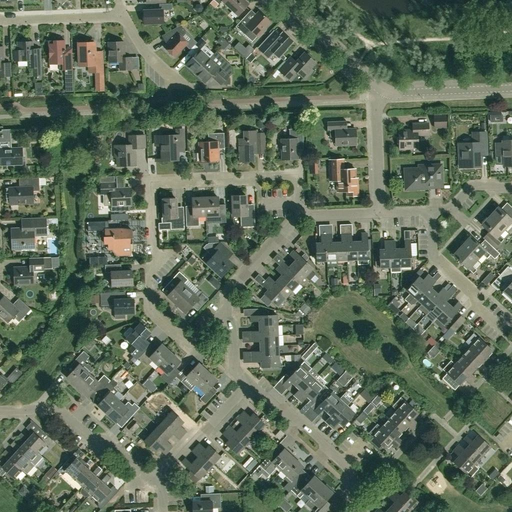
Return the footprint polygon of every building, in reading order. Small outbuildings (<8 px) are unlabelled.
[(212,0),(212,1),(216,6),(218,4),(219,4),(222,1),(238,16),(248,4),(243,0),(212,0)] [(144,24),(163,23),(163,10),(172,10),(172,4),(159,4),(159,10),(144,11),(144,24)] [(271,22),(259,11),(250,21),(245,16),(236,26),(245,35),(250,30),(257,36),(271,22)] [(174,57),(187,43),(181,37),(186,32),(179,25),(167,33),(170,37),(171,40),(171,41),(165,48),(174,57)] [(274,31),(267,39),(258,48),(269,58),(273,52),(279,58),(283,53),(283,52),(293,42),(282,33),(280,36),(274,31)] [(263,33),(259,38),(258,39),(261,42),(262,41),(266,36),(263,33)] [(201,49),(207,43),(205,41),(201,38),(196,44),(201,49)] [(30,42),(30,40),(29,39),(23,39),(22,40),(22,42),(17,42),(17,50),(14,51),(14,61),(28,61),(28,68),(33,68),(33,77),(42,76),(41,59),(33,59),(32,41),(30,42)] [(73,70),(72,58),(72,48),(65,48),(64,40),(49,41),(49,65),(59,64),(59,70),(73,70)] [(226,41),(220,47),(225,51),(227,48),(229,49),(232,46),(226,41)] [(124,58),(124,51),(124,42),(109,42),(109,51),(109,62),(120,62),(120,70),(132,70),(131,57),(124,58)] [(102,51),(94,51),(94,43),(79,44),(80,66),(89,65),(89,72),(95,72),(103,72),(102,60),(102,51)] [(3,63),(2,47),(0,46),(0,76),(11,76),(10,63),(3,63)] [(195,74),(209,59),(200,50),(186,65),(195,74)] [(209,59),(195,74),(205,82),(215,72),(219,77),(217,80),(221,84),(230,84),(230,78),(229,77),(232,73),(232,67),(216,51),(209,59)] [(250,63),(256,57),(251,53),(246,59),(250,63)] [(315,63),(304,53),(296,63),(290,58),(279,70),(290,81),(298,73),(305,79),(309,74),(307,72),(315,63)] [(96,92),(103,91),(103,78),(95,79),(96,92)] [(40,82),(39,94),(51,94),(51,83),(40,82)] [(434,127),(447,127),(446,115),(434,116),(434,127)] [(222,120),(222,117),(214,117),(214,126),(222,126),(222,124),(223,124),(223,120),(222,120)] [(346,129),(346,121),(327,122),(327,130),(329,130),(330,138),(336,137),(336,145),(356,145),(355,129),(346,129)] [(399,149),(418,148),(417,135),(429,135),(428,123),(416,124),(416,130),(399,131),(399,149)] [(183,148),(183,129),(176,129),(176,136),(155,136),(155,147),(160,146),(160,159),(156,159),(156,160),(177,160),(177,149),(183,148)] [(282,159),(298,159),(298,150),(303,150),(302,129),(288,129),(289,139),(281,139),(282,159)] [(257,134),(256,131),(244,132),(244,140),(239,140),(239,161),(253,161),(253,153),(265,152),(264,134),(257,134)] [(0,164),(23,164),(22,148),(10,149),(10,140),(4,141),(3,132),(0,132),(0,164)] [(460,167),(480,166),(480,155),(487,155),(486,132),(473,133),(473,143),(459,144),(460,167)] [(201,163),(209,162),(209,161),(217,161),(217,149),(224,148),(224,133),(208,133),(208,141),(200,142),(201,163)] [(136,165),(135,148),(145,148),(144,135),(129,135),(129,145),(114,145),(115,157),(117,157),(117,166),(136,165)] [(495,143),(495,151),(496,165),(504,165),(504,166),(511,165),(511,141),(503,142),(495,143)] [(314,173),(322,173),(323,160),(315,160),(314,173)] [(343,170),(343,160),(329,160),(330,173),(337,173),(338,191),(347,191),(347,196),(358,195),(357,184),(356,185),(355,169),(343,170)] [(406,189),(425,188),(425,185),(442,184),(441,165),(419,166),(419,169),(405,170),(406,189)] [(130,189),(114,190),(114,182),(114,176),(100,177),(100,183),(101,194),(104,194),(104,206),(119,205),(119,211),(130,211),(129,205),(131,205),(130,189)] [(10,204),(31,203),(30,191),(39,191),(38,177),(23,178),(23,187),(10,188),(10,204)] [(246,205),(246,196),(232,196),(233,216),(241,215),(241,227),(255,226),(254,204),(246,205)] [(199,216),(206,216),(205,197),(192,198),(192,206),(193,212),(186,212),(186,226),(199,226),(199,216)] [(205,197),(206,216),(213,215),(213,223),(226,223),(225,212),(218,212),(218,205),(217,197),(205,197)] [(162,223),(166,223),(171,223),(171,229),(185,229),(184,212),(176,213),(176,207),(176,199),(163,199),(164,218),(162,218),(162,223)] [(505,214),(498,208),(490,216),(505,230),(510,225),(511,226),(511,208),(505,214)] [(495,249),(504,240),(500,236),(505,230),(490,216),(481,225),(489,232),(483,239),(488,244),(495,249)] [(21,228),(11,229),(12,248),(34,248),(34,239),(34,237),(46,236),(46,224),(45,219),(45,218),(25,219),(25,228),(21,228)] [(347,259),(346,224),(340,224),(340,234),(341,234),(341,242),(336,242),(337,260),(347,259)] [(352,241),(352,234),(353,234),(352,224),(346,224),(347,259),(357,259),(358,259),(357,241),(352,241)] [(121,231),(121,230),(103,231),(104,243),(108,243),(108,249),(117,249),(117,255),(131,254),(131,239),(133,239),(132,231),(121,231)] [(411,266),(410,240),(410,230),(404,230),(405,240),(405,248),(400,248),(401,266),(411,266)] [(358,264),(368,263),(367,249),(367,241),(367,239),(367,233),(362,233),(362,241),(357,241),(358,259),(357,259),(358,264)] [(316,261),(326,260),(325,234),(321,235),(321,243),(316,243),(316,261)] [(331,242),(331,234),(325,234),(326,260),(337,260),(336,242),(331,242)] [(483,249),(470,237),(462,246),(476,259),(482,254),(487,259),(490,255),(494,259),(499,254),(495,249),(488,244),(483,249)] [(401,270),(401,266),(400,248),(395,248),(395,240),(389,241),(390,255),(390,267),(391,270),(401,270)] [(380,267),(390,267),(390,255),(389,241),(385,241),(385,249),(380,249),(380,261),(380,266),(380,267)] [(213,257),(207,263),(221,276),(232,264),(227,259),(232,253),(220,242),(220,243),(219,242),(217,242),(208,243),(207,244),(206,244),(203,248),(213,257)] [(473,273),(477,270),(471,265),(476,259),(462,246),(454,255),(473,273)] [(309,279),(315,273),(310,269),(312,267),(293,250),(289,254),(295,259),(292,263),(299,269),(305,275),(309,279)] [(288,267),(284,262),(285,261),(277,254),(272,259),(279,265),(298,282),(305,275),(299,269),(292,263),(288,267)] [(187,261),(192,265),(196,260),(191,256),(187,261)] [(13,284),(33,283),(33,272),(43,271),(43,269),(51,269),(51,257),(28,258),(29,268),(13,269),(13,284)] [(121,272),(121,265),(105,265),(105,273),(111,273),(111,286),(132,285),(132,271),(121,272)] [(291,290),(298,282),(279,265),(276,269),(282,274),(278,278),(291,290)] [(511,275),(511,274),(511,273),(511,270),(507,266),(498,276),(507,286),(502,292),(511,300),(511,275)] [(176,304),(189,290),(183,285),(188,280),(179,271),(168,283),(174,289),(168,296),(176,304)] [(486,285),(494,276),(490,272),(481,281),(486,285)] [(408,303),(432,277),(428,274),(423,280),(419,276),(406,290),(410,293),(404,299),(408,303)] [(275,282),(269,276),(265,280),(284,298),(291,290),(278,278),(275,282)] [(422,303),(427,298),(434,290),(430,287),(435,281),(432,277),(408,303),(411,305),(413,304),(414,305),(418,300),(422,303)] [(277,305),(284,298),(265,280),(262,284),(268,289),(264,293),(265,294),(260,299),(267,305),(272,300),(277,305)] [(217,281),(213,285),(218,289),(222,285),(217,281)] [(436,317),(449,304),(445,301),(451,295),(455,290),(455,288),(452,285),(447,291),(431,309),(426,314),(425,315),(432,322),(433,321),(436,317)] [(426,314),(447,291),(443,288),(438,294),(434,290),(427,298),(422,303),(422,304),(419,307),(426,314)] [(195,295),(189,290),(176,304),(185,312),(192,305),(198,311),(209,299),(199,290),(195,295)] [(119,300),(118,292),(100,293),(100,305),(114,305),(115,314),(133,313),(133,300),(119,300)] [(91,303),(99,303),(98,295),(90,296),(91,303)] [(12,305),(3,296),(0,298),(0,314),(8,322),(17,312),(23,318),(31,309),(18,298),(12,305)] [(396,314),(396,313),(399,310),(396,307),(399,304),(393,298),(387,305),(386,306),(395,314),(396,314)] [(449,304),(436,317),(433,321),(441,328),(444,324),(462,305),(458,302),(453,308),(449,304)] [(308,312),(310,310),(304,303),(300,308),(306,313),(306,314),(308,312)] [(259,321),(259,326),(277,325),(276,315),(267,315),(267,309),(262,308),(256,309),(256,316),(250,316),(251,321),(259,321)] [(455,332),(459,327),(454,323),(450,328),(454,332),(455,332)] [(124,335),(127,337),(126,338),(133,345),(128,351),(137,359),(148,347),(142,342),(145,339),(150,333),(140,324),(133,330),(131,328),(129,328),(124,333),(124,335)] [(251,331),(243,332),(243,337),(251,336),(277,335),(277,325),(259,326),(259,331),(251,331)] [(454,332),(450,328),(446,332),(451,336),(454,332)] [(278,345),(277,335),(251,336),(252,341),(260,341),(260,346),(278,345)] [(489,364),(493,360),(487,355),(492,350),(479,338),(471,347),(489,364)] [(434,345),(439,349),(442,345),(438,341),(436,342),(434,345)] [(158,366),(171,352),(161,343),(153,353),(148,348),(139,357),(147,365),(152,360),(158,366)] [(312,353),(318,346),(316,344),(315,343),(308,350),(312,353)] [(252,357),(279,356),(278,345),(260,346),(260,351),(252,352),(252,357)] [(489,364),(471,347),(463,355),(476,367),(481,362),(487,367),(489,364)] [(168,384),(175,377),(177,375),(172,370),(180,361),(171,352),(158,366),(164,372),(160,376),(168,384)] [(327,355),(326,353),(321,358),(325,362),(329,357),(327,355)] [(83,369),(80,366),(87,359),(80,354),(70,365),(75,369),(67,378),(77,387),(94,369),(88,364),(83,369)] [(474,381),(477,378),(471,373),(476,367),(463,355),(455,364),(474,381)] [(279,366),(279,356),(252,357),(253,362),(261,362),(261,367),(279,366)] [(460,385),(465,379),(471,384),(474,381),(455,364),(451,360),(443,369),(447,373),(442,378),(453,388),(458,383),(460,385)] [(195,385),(208,371),(199,362),(190,371),(185,366),(177,375),(175,377),(181,382),(190,391),(195,385)] [(292,382),(296,386),(308,372),(311,370),(311,369),(304,362),(301,365),(289,378),(286,374),(280,380),(284,383),(283,384),(287,388),(292,382)] [(335,372),(340,367),(336,363),(331,368),(335,372)] [(12,384),(22,373),(16,368),(7,378),(2,374),(0,376),(0,388),(8,380),(12,384)] [(97,381),(89,374),(94,369),(77,387),(87,396),(95,387),(100,392),(108,382),(110,381),(103,374),(97,381)] [(118,383),(126,390),(136,378),(129,371),(118,383)] [(205,404),(214,393),(209,388),(217,380),(208,371),(195,385),(204,393),(199,399),(205,404)] [(298,398),(316,379),(308,372),(296,386),(300,389),(294,395),(298,398)] [(351,378),(345,372),(339,379),(345,385),(351,378)] [(319,398),(316,394),(323,387),(316,379),(298,398),(302,402),(307,396),(311,399),(307,404),(310,407),(319,398)] [(106,414),(119,401),(113,395),(117,391),(108,382),(100,392),(98,394),(103,398),(97,405),(106,414)] [(331,391),(328,389),(319,398),(310,407),(318,414),(323,408),(327,411),(339,398),(332,391),(331,391)] [(367,392),(364,389),(361,393),(365,397),(369,394),(367,392)] [(350,401),(343,395),(339,398),(327,411),(331,415),(325,421),(329,424),(347,405),(350,401)] [(415,427),(418,423),(413,418),(418,412),(414,409),(408,403),(401,396),(392,405),(397,409),(415,427)] [(408,403),(414,409),(418,405),(411,399),(408,403)] [(86,419),(96,404),(91,401),(80,415),(86,419)] [(124,405),(119,401),(106,414),(116,423),(122,416),(127,420),(139,408),(134,403),(132,405),(128,402),(124,405)] [(342,425),(354,412),(347,405),(329,424),(333,428),(338,422),(342,425)] [(415,427),(397,409),(389,418),(401,430),(407,424),(412,430),(415,427)] [(183,436),(187,432),(180,426),(184,422),(172,411),(164,419),(183,436)] [(249,417),(243,411),(240,415),(258,432),(265,424),(253,413),(249,417)] [(251,439),(258,432),(240,415),(236,419),(242,425),(239,428),(251,439)] [(399,444),(402,441),(396,435),(401,430),(389,418),(380,427),(399,444)] [(183,436),(164,419),(158,427),(169,438),(173,434),(179,440),(183,436)] [(42,440),(47,434),(32,420),(26,427),(32,434),(28,439),(21,432),(18,436),(24,442),(26,441),(38,453),(46,444),(42,440)] [(133,434),(140,426),(136,423),(129,430),(133,434)] [(397,447),(399,444),(380,427),(377,424),(369,433),(372,436),(378,441),(375,445),(380,449),(383,446),(385,448),(391,442),(397,447)] [(235,432),(229,426),(226,430),(244,447),(251,439),(239,428),(235,432)] [(169,451),(173,447),(166,441),(169,438),(158,427),(151,434),(169,451)] [(237,454),(244,447),(226,430),(222,434),(228,440),(225,443),(237,454)] [(501,442),(504,438),(499,433),(495,437),(501,442)] [(169,451),(151,434),(144,442),(156,453),(159,449),(165,455),(169,451)] [(490,447),(478,435),(472,440),(467,435),(464,438),(469,444),(482,455),(490,447)] [(26,441),(24,442),(20,447),(13,441),(10,445),(17,451),(18,450),(35,465),(43,457),(38,453),(26,441)] [(205,448),(199,443),(195,447),(213,464),(220,456),(208,445),(205,448)] [(482,455),(469,444),(464,449),(459,444),(456,447),(474,464),(482,455)] [(206,471),(213,464),(195,447),(191,450),(198,456),(194,460),(206,471)] [(478,468),(474,464),(456,447),(453,450),(459,455),(453,461),(458,466),(460,468),(463,470),(470,477),(478,468)] [(73,478),(85,466),(84,465),(79,460),(85,454),(78,448),(58,471),(65,470),(73,478)] [(293,457),(284,448),(279,453),(274,449),(259,465),(269,475),(276,467),(281,471),(293,457)] [(35,465),(18,450),(17,451),(12,456),(5,450),(2,453),(9,460),(10,458),(22,470),(27,474),(35,465)] [(288,492),(290,490),(299,480),(294,475),(303,466),(293,457),(281,471),(286,475),(283,478),(287,482),(283,487),(288,492)] [(10,458),(9,460),(4,464),(0,460),(0,474),(2,476),(6,471),(14,478),(22,470),(10,458)] [(82,486),(93,474),(92,473),(87,468),(93,462),(90,458),(84,465),(85,466),(73,478),(82,486)] [(191,463),(185,458),(181,462),(199,479),(206,471),(194,460),(191,463)] [(54,475),(55,474),(57,471),(58,471),(53,466),(49,470),(54,475)] [(88,495),(90,494),(102,481),(101,481),(96,476),(102,470),(98,466),(92,473),(93,474),(82,486),(82,487),(81,488),(80,490),(80,493),(84,497),(86,496),(88,495)] [(460,468),(458,466),(455,469),(460,474),(463,470),(460,468)] [(100,510),(109,501),(105,496),(111,490),(104,484),(110,478),(107,474),(101,481),(102,481),(90,494),(98,502),(97,503),(97,507),(100,510)] [(42,479),(46,483),(50,479),(45,475),(42,479)] [(497,479),(502,484),(506,479),(500,475),(497,479)] [(323,484),(314,476),(307,483),(302,478),(299,480),(290,490),(299,498),(303,493),(309,499),(323,484)] [(232,491),(236,487),(231,483),(227,487),(232,491)] [(323,511),(331,505),(325,499),(331,492),(333,491),(325,484),(324,485),(323,484),(309,499),(309,498),(307,501),(313,506),(311,509),(314,511),(323,511)] [(419,501),(406,489),(400,495),(395,490),(392,493),(410,510),(419,501)] [(29,491),(24,496),(27,499),(30,501),(34,497),(29,491)] [(395,511),(408,511),(410,510),(392,493),(389,496),(394,501),(389,507),(395,511)] [(192,511),(211,511),(211,508),(220,508),(220,494),(213,494),(208,494),(206,494),(205,494),(205,501),(192,502),(192,511)] [(278,505),(282,509),(288,503),(284,499),(278,505)]
